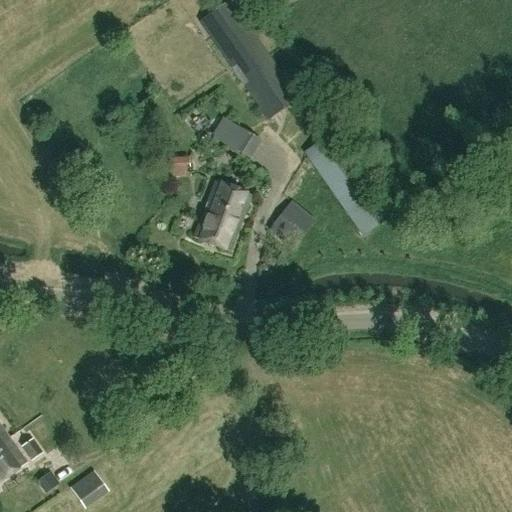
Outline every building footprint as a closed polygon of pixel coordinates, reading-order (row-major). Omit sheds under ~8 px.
[(267,121),(299,99),(230,0),(228,0),(199,22),(267,121)] [(210,137),(248,162),(260,144),(222,118),(210,137)] [(362,236),(392,216),(333,133),(304,153),(362,236)] [(195,180),(194,160),(174,161),(174,181),(195,180)] [(226,251),(251,203),(213,184),(189,232),(226,251)] [(292,250),(315,219),(289,199),(265,229),(292,250)] [(0,444),(9,438),(0,425),(0,444)] [(0,482),(27,464),(9,438),(0,444),(0,482)] [(31,462),(43,454),(33,439),(21,447),(31,462)] [(109,494),(93,472),(69,489),(85,511),(109,494)]
